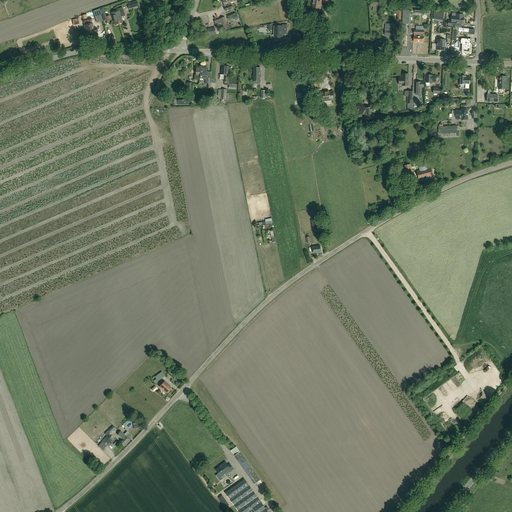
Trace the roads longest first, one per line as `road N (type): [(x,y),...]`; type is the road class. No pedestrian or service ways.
road 1 (unclassified): [(58,511),(298,275),(436,192),(511,162)]
road 2 (unclassified): [(477,62),(179,51)]
road 3 (unclassified): [(0,78),(74,52),(179,51)]
road 4 (unknown): [(367,232),(459,362)]
